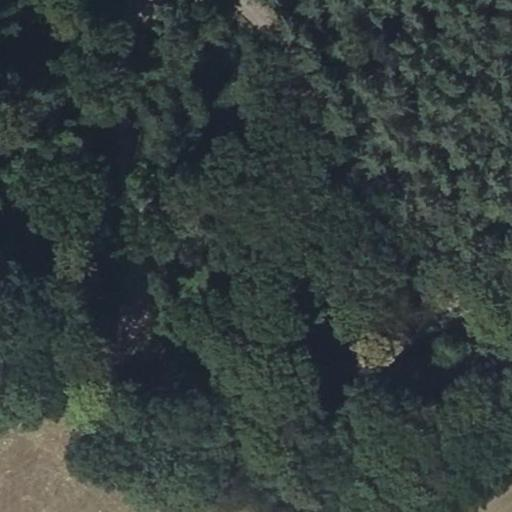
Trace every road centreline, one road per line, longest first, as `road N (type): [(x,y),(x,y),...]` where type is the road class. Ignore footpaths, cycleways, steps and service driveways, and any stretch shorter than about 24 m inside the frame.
road 1 (tertiary): [(511,361),(474,358),(414,310),(265,36),(230,7),(195,0)]
road 2 (tertiary): [(153,0),(138,13),(123,103),(132,267),(126,299),(106,314),(49,309),(0,269)]
